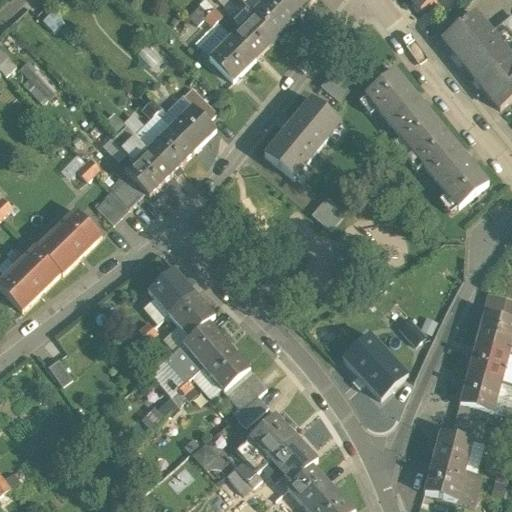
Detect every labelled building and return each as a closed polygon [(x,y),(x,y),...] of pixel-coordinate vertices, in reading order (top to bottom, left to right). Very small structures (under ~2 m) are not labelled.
[(265,4),(261,0),(238,0),(237,2),(243,8),(252,17),(265,4)] [(299,20),(278,0),(269,0),(265,4),(252,17),(253,19),(276,41),(299,20)] [(278,0),(299,20),(320,0),(278,0)] [(409,0),(423,16),(442,0),(409,0)] [(214,13),(205,5),(201,10),(208,19),(214,13)] [(243,8),(230,21),(240,32),(253,19),(252,17),(243,8)] [(200,9),(189,21),(198,30),(204,24),(208,19),(201,10),(200,9)] [(222,22),(214,13),(208,19),(218,26),(222,22)] [(492,40),(475,18),(444,43),(477,83),(507,58),(499,49),(504,45),(503,44),(497,36),(492,40)] [(218,26),(208,19),(204,24),(212,32),(218,26)] [(276,41),(253,19),(240,32),(232,41),(256,64),(278,43),(276,41)] [(511,43),(508,39),(503,44),(504,45),(499,49),(507,58),(511,64),(511,43)] [(256,64),(232,41),(209,63),(233,87),(256,64)] [(16,71),(0,54),(0,74),(6,81),(16,71)] [(511,64),(507,58),(477,83),(502,114),(511,105),(511,64)] [(343,66),(322,92),(339,106),(360,80),(343,66)] [(42,106),(52,97),(26,68),(15,77),(42,106)] [(395,77),(366,100),(412,157),(441,134),(395,77)] [(218,119),(194,94),(185,102),(192,111),(209,128),(218,119)] [(312,104),(265,160),(295,185),(341,128),(312,104)] [(161,115),(153,106),(148,111),(156,120),(161,115)] [(156,120),(148,111),(142,117),(150,125),(156,120)] [(192,111),(170,134),(193,157),(216,134),(209,128),(192,111)] [(147,155),(125,132),(112,144),(126,159),(126,160),(133,167),(134,168),(147,155)] [(193,157),(170,134),(147,155),(171,179),(194,157),(193,157)] [(487,191),(442,135),(413,158),(458,214),(487,191)] [(112,144),(103,153),(118,168),(126,160),(126,159),(112,144)] [(171,179),(147,155),(134,168),(133,167),(124,176),(125,177),(145,198),(149,201),(171,179)] [(100,174),(90,164),(85,169),(94,179),(100,174)] [(85,169),(77,176),(87,186),(94,179),(85,169)] [(145,198),(125,177),(110,193),(113,196),(129,213),(130,213),(145,198)] [(129,213),(113,196),(97,212),(113,229),(129,213)] [(3,203),(0,206),(0,226),(13,213),(3,203)] [(346,218),(328,204),(314,221),(331,236),(346,218)] [(75,217),(37,254),(60,279),(62,280),(100,242),(75,217)] [(37,254),(35,253),(0,287),(0,294),(22,317),(60,279),(37,254)] [(173,273),(148,295),(168,320),(193,298),(173,273)] [(215,323),(193,298),(168,320),(189,345),(208,329),(215,323)] [(511,305),(489,298),(484,318),(511,325),(511,305)] [(511,325),(484,318),(476,348),(508,358),(509,355),(511,343),(511,325)] [(148,327),(139,335),(144,340),(153,332),(148,327)] [(425,343),(410,327),(400,336),(415,353),(425,343)] [(229,352),(208,329),(189,345),(183,350),(204,374),(229,352)] [(153,332),(144,340),(148,345),(158,337),(153,332)] [(406,382),(369,343),(343,367),(380,407),(406,382)] [(508,358),(476,348),(468,379),(500,388),(507,362),(508,358)] [(183,350),(168,363),(188,387),(204,374),(183,350)] [(250,376),(229,352),(204,374),(225,397),(250,376)] [(511,362),(507,362),(500,388),(511,391),(511,362)] [(58,364),(48,371),(62,391),(73,383),(58,364)] [(253,379),(228,400),(242,416),(258,402),(267,395),(253,379)] [(500,388),(468,379),(460,409),(488,416),(492,417),(500,388)] [(188,387),(179,395),(183,400),(193,392),(188,387)] [(242,416),(235,422),(245,434),(268,414),(258,402),(242,416)] [(488,416),(460,409),(455,424),(484,432),(488,416)] [(298,442),(278,419),(252,441),(273,465),(298,442)] [(235,422),(217,437),(228,449),(245,434),(235,422)] [(484,432),(455,424),(451,439),(472,445),(472,446),(479,448),(484,432)] [(451,439),(440,436),(432,468),(464,476),(465,475),(472,446),(472,445),(451,439)] [(252,441),(237,454),(246,466),(253,475),(257,480),(273,465),(252,441)] [(319,465),(298,442),(273,465),(294,488),(313,471),(319,465)] [(246,466),(236,473),(244,483),(253,475),(246,466)] [(464,476),(432,468),(424,497),(456,507),(464,476)] [(314,511),(333,495),(313,471),(294,488),(289,494),(304,511),(314,511)] [(253,475),(244,483),(248,488),(257,480),(253,475)] [(481,480),(465,475),(464,476),(456,507),(473,511),(481,480)] [(509,480),(497,477),(495,485),(507,488),(509,480)] [(0,502),(11,495),(0,480),(0,502)] [(257,480),(248,488),(253,495),(262,486),(257,480)] [(507,488),(495,485),(493,491),(505,495),(507,488)] [(505,495),(493,491),(490,504),(502,507),(505,495)] [(348,511),(333,495),(314,511),(348,511)]
